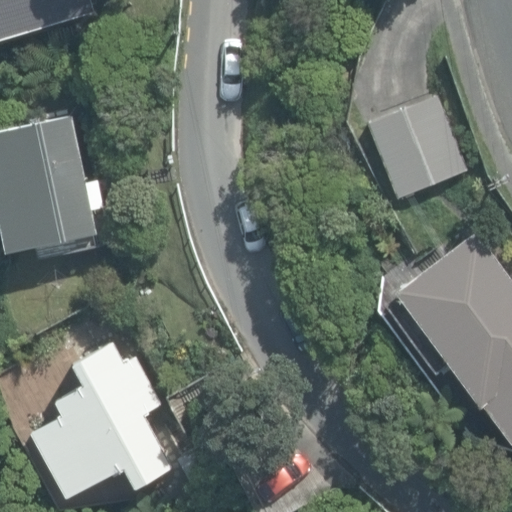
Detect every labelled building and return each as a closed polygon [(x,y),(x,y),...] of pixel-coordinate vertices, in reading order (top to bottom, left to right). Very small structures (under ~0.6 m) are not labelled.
[(0,0),(0,36),(92,8),(89,0),(0,0)] [(369,121),(396,195),(465,169),(437,96),(369,121)] [(0,132),(0,222),(5,250),(91,234),(86,208),(103,205),(98,175),(81,179),(70,120),(0,132)] [(447,192),(390,221),(405,250),(462,221),(447,192)] [(480,401),(509,440),(511,438),(511,281),(475,231),(394,290),(477,403),(480,401)] [(29,430),(63,494),(120,463),(132,485),(172,464),(144,411),(161,402),(134,352),(122,359),(110,337),(69,360),(80,381),(53,396),(62,412),(29,430)]
